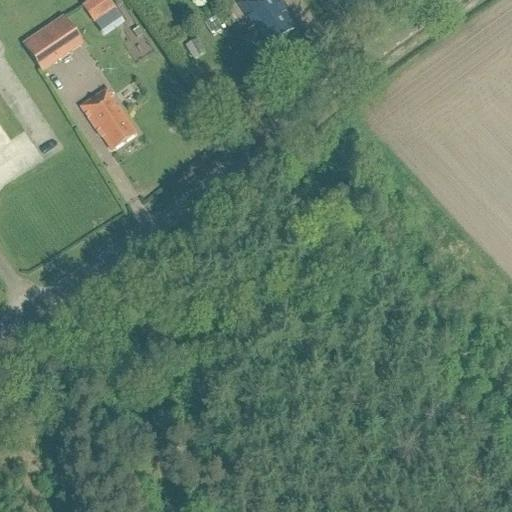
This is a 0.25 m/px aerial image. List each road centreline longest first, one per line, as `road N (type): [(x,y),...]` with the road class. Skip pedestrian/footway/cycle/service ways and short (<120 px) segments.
road 1 (tertiary): [(0,331),(198,195),(449,0)]
road 2 (track): [(166,511),(139,328),(129,311)]
